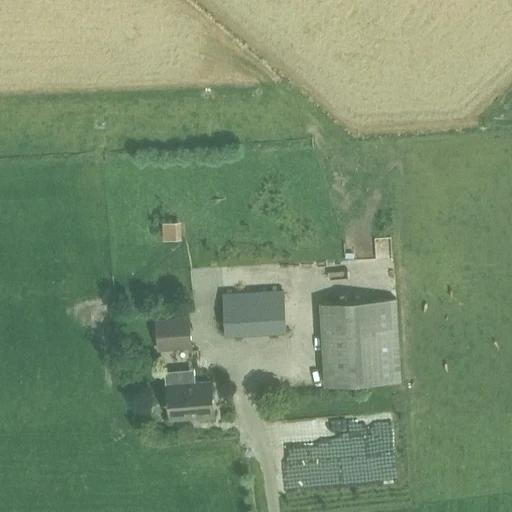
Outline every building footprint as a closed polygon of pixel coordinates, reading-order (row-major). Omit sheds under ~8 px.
[(283,290),(224,293),(227,334),(285,331),(283,290)] [(327,387),(402,383),(398,300),(323,304),(327,387)] [(158,351),(193,348),(190,317),(156,319),(158,351)] [(203,382),(201,350),(170,352),(172,384),(203,382)] [(170,419),(215,416),(212,381),(168,385),(170,419)] [(397,445),(395,419),(301,425),(302,451),(397,445)] [(333,475),(334,496),(353,495),(352,474),(333,475)]
